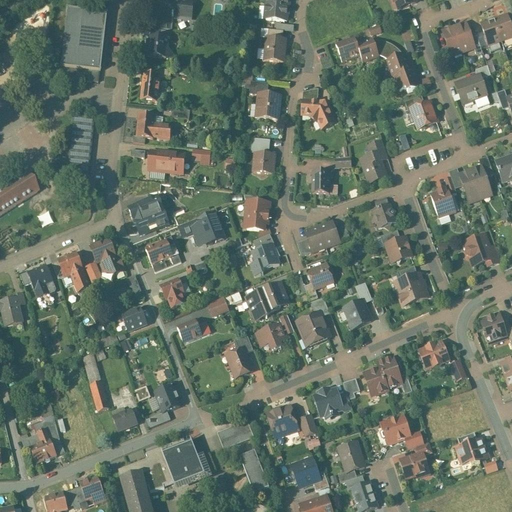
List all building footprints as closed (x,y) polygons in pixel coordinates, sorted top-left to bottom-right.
[(171,0),(171,2),(161,1),(160,10),(159,10),(159,11),(158,16),(158,17),(163,18),(172,19),(173,19),(173,17),(191,19),(193,3),(185,2),(185,0),(171,0)] [(288,0),(266,0),(265,6),(288,8),(289,4),(288,4),(288,0)] [(393,0),(392,4),(393,9),(397,10),(415,4),(413,0),(393,0)] [(288,8),(265,6),(265,15),(266,15),(265,20),(286,22),(287,12),(288,12),(288,8)] [(106,15),(65,11),(65,12),(66,12),(60,68),(59,68),(59,69),(100,73),(100,72),(99,72),(105,16),(106,16),(106,15)] [(506,17),(494,22),(501,42),(511,37),(511,32),(506,16),(506,17)] [(172,19),(163,18),(161,29),(170,30),(172,19)] [(494,22),(481,26),(481,25),(488,48),(489,47),(488,46),(501,42),(494,22)] [(465,26),(454,30),(462,52),(473,48),(473,50),(474,50),(470,39),(465,24),(464,24),(465,26)] [(454,30),(443,34),(443,32),(442,32),(447,47),(451,58),(452,58),(451,56),(462,52),(454,30)] [(172,33),(158,31),(158,39),(168,40),(169,40),(169,41),(171,41),(172,33)] [(283,32),(268,31),(267,39),(282,41),(283,32)] [(476,37),(470,39),(474,50),(476,56),(482,54),(476,37)] [(158,39),(151,38),(149,48),(147,48),(145,58),(166,60),(168,40),(158,39)] [(267,39),(266,39),(264,61),(283,63),(285,41),(282,41),(267,39)] [(354,39),(335,46),(341,63),(360,56),(357,47),(354,39)] [(357,47),(360,56),(362,63),(378,57),(373,42),(373,41),(357,47)] [(391,46),(387,44),(385,43),(383,42),(377,42),(375,41),(373,42),(378,57),(380,57),(382,58),(384,59),(386,60),(387,61),(402,56),(401,54),(399,52),(398,51),(396,49),(395,48),(393,47),(391,46)] [(451,58),(447,47),(442,49),(448,66),(454,64),(452,58),(451,58)] [(387,61),(392,77),(394,77),(408,72),(409,71),(403,55),(402,56),(387,61)] [(487,67),(475,71),(477,77),(479,77),(481,80),(490,77),(489,75),(487,68),(487,67)] [(171,72),(151,70),(150,77),(160,78),(170,79),(171,72)] [(408,72),(394,77),(399,92),(406,89),(407,93),(419,89),(412,70),(409,71),(408,72)] [(150,77),(143,76),(140,102),(157,104),(160,78),(150,77)] [(477,77),(455,86),(462,106),(474,102),(486,98),(487,97),(481,80),(479,77),(477,77)] [(268,84),(250,82),(249,95),(258,96),(259,95),(266,96),(266,91),(267,92),(268,84)] [(318,90),(303,93),(302,103),(303,103),(317,104),(318,90)] [(504,92),(496,94),(502,111),(509,109),(506,99),(507,99),(504,92)] [(266,96),(259,95),(258,96),(256,119),(277,121),(280,97),(266,96)] [(421,97),(404,103),(408,112),(411,111),(424,106),(421,97)] [(486,98),(474,102),(477,110),(489,105),(486,98)] [(317,104),(303,103),(302,116),(311,117),(310,119),(316,123),(318,122),(322,130),(334,124),(325,105),(317,104)] [(424,106),(411,111),(418,131),(419,130),(422,131),(425,130),(426,127),(437,124),(430,104),(424,106)] [(190,112),(172,110),(171,119),(188,121),(190,112)] [(54,157),(28,175),(35,185),(60,170),(58,185),(88,188),(95,119),(72,117),(68,158),(54,157)] [(155,118),(139,117),(137,138),(136,138),(145,139),(152,140),(153,139),(169,141),(171,129),(154,127),(155,118)] [(382,144),(370,148),(374,157),(377,156),(380,163),(387,160),(382,144)] [(145,152),(131,151),(130,158),(144,159),(145,152)] [(210,153),(193,151),(192,162),(202,163),(202,166),(208,166),(210,153)] [(167,155),(151,153),(150,153),(150,154),(148,171),(148,172),(149,172),(165,174),(167,155)] [(274,156),(255,154),(253,173),(272,175),(274,156)] [(184,157),(167,155),(165,174),(181,175),(182,175),(184,157)] [(374,157),(361,162),(369,185),(386,179),(380,163),(377,156),(374,157)] [(511,157),(496,164),(499,172),(498,173),(499,175),(503,183),(504,183),(503,182),(511,179),(511,157)] [(237,169),(237,160),(227,159),(227,169),(237,169)] [(350,160),(335,161),(335,169),(351,168),(350,160)] [(491,168),(482,171),(485,179),(493,176),(491,168)] [(481,169),(475,171),(475,172),(473,173),(470,172),(479,199),(491,195),(485,179),(482,171),(481,169)] [(466,175),(465,174),(459,177),(460,178),(457,179),(461,188),(463,188),(468,203),(479,199),(470,172),(469,172),(468,175),(466,175)] [(0,216),(39,192),(35,185),(28,175),(27,174),(0,191),(0,216)] [(332,174),(313,174),(312,195),(329,196),(329,195),(337,195),(337,187),(329,187),(329,179),(331,179),(332,174)] [(160,185),(147,184),(147,196),(160,193),(160,185)] [(454,188),(447,191),(450,198),(456,196),(454,188)] [(444,190),(438,193),(438,194),(430,197),(437,217),(446,214),(447,216),(455,213),(450,198),(447,191),(445,192),(444,190)] [(156,198),(128,209),(134,224),(135,224),(140,236),(168,226),(156,198)] [(386,199),(375,204),(377,211),(389,207),(386,199)] [(257,204),(247,203),(245,205),(244,211),(246,214),(245,223),(247,226),(246,230),(263,232),(264,225),(267,222),(269,205),(257,204)] [(377,211),(373,213),(374,218),(372,223),(377,225),(378,230),(383,228),(388,230),(390,226),(395,224),(394,219),(396,214),(391,212),(389,207),(377,211)] [(200,212),(187,217),(186,215),(174,220),(175,221),(176,221),(178,228),(202,218),(200,212)] [(218,212),(202,218),(178,228),(182,237),(193,233),(198,246),(205,243),(206,246),(216,242),(215,240),(222,237),(216,220),(220,218),(218,212)] [(331,224),(318,228),(325,249),(339,244),(334,231),(331,224)] [(345,227),(334,231),(339,244),(350,240),(345,227)] [(318,228),(305,233),(307,241),(312,254),(325,249),(318,228)] [(397,232),(380,238),(383,248),(385,247),(385,246),(400,241),(397,232)] [(170,237),(164,240),(165,243),(145,251),(152,266),(178,256),(170,237)] [(485,237),(468,243),(470,250),(467,251),(466,255),(467,258),(470,260),(473,268),(486,264),(487,257),(491,256),(488,250),(484,238),(485,238),(485,237)] [(400,241),(385,246),(385,247),(389,257),(391,256),(394,264),(395,264),(399,265),(401,261),(411,258),(409,251),(407,245),(405,246),(403,240),(400,241)] [(307,241),(296,245),(301,258),(312,254),(307,241)] [(108,242),(90,249),(97,265),(102,263),(104,266),(101,267),(104,274),(102,277),(112,282),(115,275),(124,271),(120,260),(116,261),(108,242)] [(277,243),(261,248),(269,270),(285,264),(277,243)] [(495,248),(488,250),(491,256),(487,257),(486,264),(487,268),(500,263),(495,248)] [(76,255),(58,263),(64,279),(76,274),(80,283),(86,281),(76,255)] [(178,256),(152,266),(155,274),(181,264),(178,256)] [(58,263),(52,265),(58,281),(64,279),(58,263)] [(197,265),(186,269),(190,280),(198,277),(196,273),(199,271),(197,265)] [(326,266),(307,273),(311,285),(314,290),(320,288),(321,289),(325,287),(325,286),(327,286),(326,283),(332,280),(326,266)] [(46,267),(27,275),(34,291),(38,301),(49,296),(54,293),(55,291),(52,284),(53,284),(46,267)] [(414,267),(397,273),(400,282),(417,276),(414,267)] [(128,279),(137,302),(146,298),(136,276),(128,279)] [(400,282),(398,283),(401,291),(397,293),(402,308),(403,307),(405,308),(409,307),(410,305),(427,299),(424,289),(425,288),(423,284),(422,284),(419,276),(417,276),(400,282)] [(177,281),(160,288),(166,302),(168,301),(181,295),(183,295),(184,296),(190,294),(186,285),(180,287),(177,281)] [(311,285),(304,287),(309,303),(317,300),(314,290),(311,285)] [(365,285),(356,288),(358,294),(367,290),(365,285)] [(280,286),(272,289),(269,288),(268,291),(263,293),(271,314),(277,311),(277,310),(280,309),(282,303),(287,301),(280,286)] [(367,290),(358,294),(362,302),(363,306),(372,302),(367,290)] [(258,296),(254,297),(252,296),(251,299),(246,301),(253,317),(258,315),(267,319),(269,315),(271,314),(263,293),(257,295),(258,296)] [(22,295),(15,296),(16,300),(18,307),(24,306),(22,295)] [(181,295),(168,301),(172,310),(185,305),(181,295)] [(49,296),(38,301),(42,310),(53,305),(49,296)] [(16,300),(0,303),(0,313),(2,313),(5,329),(22,325),(18,307),(16,300)] [(224,300),(208,306),(212,318),(228,311),(224,300)] [(323,300),(311,304),(316,316),(319,315),(321,319),(330,315),(323,300)] [(362,302),(344,310),(348,321),(347,323),(351,331),(371,323),(363,306),(362,302)] [(139,310),(122,317),(128,333),(145,326),(139,310)] [(316,316),(296,324),(303,342),(305,341),(308,347),(329,338),(327,332),(328,332),(326,325),(324,326),(321,319),(319,315),(316,316)] [(499,316),(480,322),(487,346),(507,339),(499,316)] [(287,317),(279,320),(281,326),(285,336),(293,333),(287,317)] [(195,322),(177,329),(183,345),(201,338),(195,322)] [(281,326),(257,336),(262,347),(268,344),(270,349),(279,345),(279,344),(284,342),(283,340),(285,340),(283,337),(285,336),(281,326)] [(247,338),(233,343),(236,350),(234,355),(243,351),(245,355),(253,352),(247,338)] [(441,344),(418,353),(426,371),(434,368),(434,369),(442,366),(441,365),(449,362),(441,344)] [(234,355),(228,357),(231,363),(229,364),(235,380),(252,373),(245,355),(243,351),(234,355)] [(92,355),(83,359),(90,386),(101,383),(92,355)] [(392,359),(378,364),(387,392),(388,392),(387,390),(401,385),(399,379),(392,359)] [(511,361),(501,365),(505,379),(511,376),(511,361)] [(465,379),(458,363),(450,366),(457,383),(465,379)] [(379,370),(364,376),(371,398),(387,392),(378,364),(377,365),(379,370)] [(406,376),(399,379),(401,385),(405,396),(412,393),(406,376)] [(355,380),(343,385),(346,394),(348,402),(355,399),(353,395),(359,393),(355,380)] [(101,383),(90,386),(98,413),(108,410),(101,383)] [(171,384),(153,391),(163,416),(181,409),(171,384)] [(146,387),(134,392),(139,403),(150,398),(146,387)] [(329,391),(317,394),(318,396),(313,398),(320,419),(325,417),(326,419),(337,415),(336,413),(341,412),(342,411),(338,397),(336,391),(329,393),(329,391)] [(346,394),(338,397),(342,411),(341,412),(344,413),(351,411),(348,402),(346,394)] [(95,407),(84,411),(86,417),(96,413),(95,407)] [(290,408),(278,412),(277,411),(266,415),(274,437),(288,433),(288,434),(298,431),(290,408)] [(130,412),(113,419),(118,433),(136,426),(130,412)] [(311,417),(299,421),(305,438),(316,434),(311,417)] [(403,418),(381,426),(381,427),(383,426),(386,434),(385,435),(386,436),(386,437),(385,439),(388,446),(404,441),(410,439),(409,436),(403,418)] [(247,422),(217,434),(223,451),(254,439),(247,422)] [(84,426),(66,434),(72,449),(91,442),(84,426)] [(45,431),(37,435),(41,446),(50,442),(45,431)] [(419,433),(409,436),(410,439),(404,441),(408,451),(423,446),(423,445),(422,446),(419,436),(420,436),(419,433)] [(474,434),(457,440),(460,448),(477,442),(474,434)] [(321,439),(308,441),(310,450),(322,447),(321,439)] [(184,444),(183,441),(146,455),(148,461),(128,469),(119,472),(121,480),(141,475),(145,488),(148,487),(150,493),(164,490),(174,486),(175,487),(204,476),(191,441),(190,441),(190,442),(184,444)] [(460,448),(456,449),(459,459),(460,459),(462,465),(461,465),(462,466),(462,465),(469,463),(471,468),(480,465),(479,462),(488,459),(485,451),(483,452),(480,441),(477,442),(460,448)] [(41,446),(30,451),(36,466),(56,458),(50,442),(41,446)] [(356,444),(347,447),(345,446),(342,446),(341,449),(338,450),(346,473),(346,474),(354,471),(364,468),(356,444)] [(254,452),(239,457),(243,468),(245,467),(247,472),(246,473),(254,494),(268,488),(254,452)] [(422,455),(400,462),(403,472),(405,472),(407,479),(424,474),(423,472),(428,470),(429,468),(428,465),(425,463),(422,455)] [(312,460),(291,468),(299,488),(312,483),(319,481),(317,475),(312,460)] [(489,475),(500,471),(498,462),(486,466),(489,475)] [(354,471),(346,474),(346,473),(338,476),(340,484),(357,479),(354,471)] [(319,481),(312,483),(316,492),(329,488),(323,473),(317,475),(319,481)] [(141,475),(121,480),(129,511),(151,511),(145,488),(141,475)] [(97,480),(80,486),(81,490),(86,503),(92,500),(94,507),(106,503),(97,480)] [(369,484),(351,490),(354,498),(357,506),(358,511),(367,511),(378,509),(369,484)] [(329,488),(318,492),(319,497),(330,494),(329,488)] [(81,490),(75,492),(78,502),(79,505),(86,503),(81,490)] [(75,492),(70,493),(72,504),(78,502),(75,492)] [(70,493),(45,499),(48,511),(67,511),(67,509),(73,508),(72,504),(70,493)] [(330,511),(326,499),(313,503),(316,511),(330,511)] [(316,511),(313,503),(300,507),(301,511),(316,511)]
